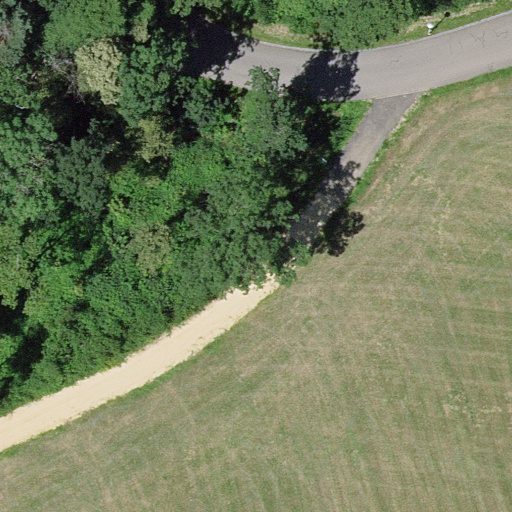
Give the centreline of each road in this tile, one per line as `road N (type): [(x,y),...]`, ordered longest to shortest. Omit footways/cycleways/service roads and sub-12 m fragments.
road 1 (track): [(0,433),(172,353),(290,250),(367,162),(411,77)]
road 2 (residential): [(164,0),(219,47),(336,76),(411,77),(511,41)]
road 3 (track): [(219,47),(0,74)]
